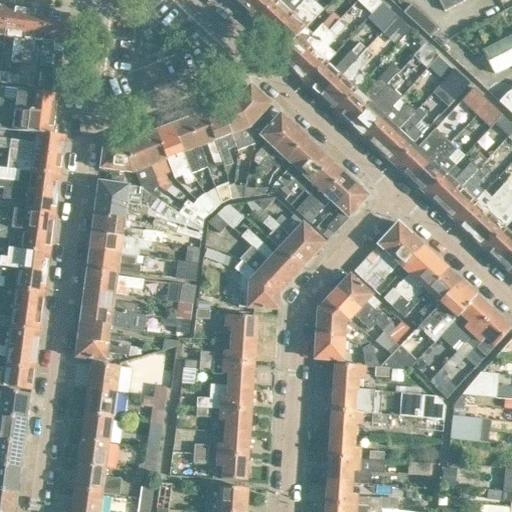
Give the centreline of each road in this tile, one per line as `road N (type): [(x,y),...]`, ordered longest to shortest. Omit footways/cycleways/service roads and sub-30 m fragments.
road 1 (residential): [(87,127),(35,511)]
road 2 (residential): [(285,511),(301,301),(397,197)]
road 3 (residential): [(397,197),(256,64)]
road 4 (residential): [(87,127),(256,64)]
road 5 (residential): [(511,301),(397,197)]
road 6 (residential): [(98,0),(87,127)]
